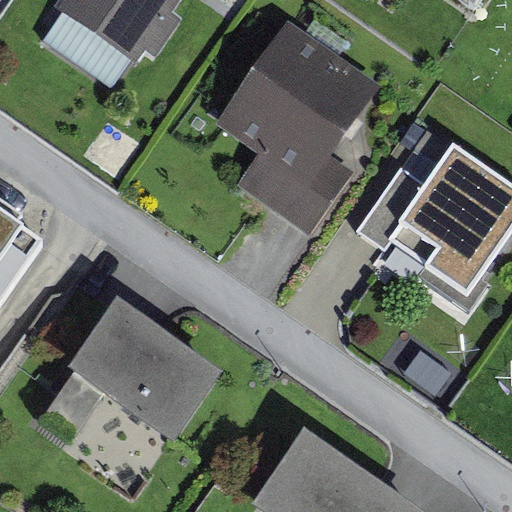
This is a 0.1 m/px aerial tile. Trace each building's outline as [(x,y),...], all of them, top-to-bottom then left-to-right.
[(189,22),(178,15),(188,0),(65,0),(58,11),(140,69),(150,54),(161,62),(189,22)] [(482,0),(457,0),(474,12),(482,0)] [(387,89),(294,24),(221,127),(264,158),(244,187),(318,239),(363,175),(338,157),(387,89)] [(511,241),(511,188),(456,151),(431,187),(408,171),(367,232),(471,302),(511,241)] [(0,306),(41,245),(0,217),(0,306)] [(176,448),(225,377),(117,304),(68,374),(176,448)] [(417,511),(306,435),(254,510),(256,511),(417,511)]
